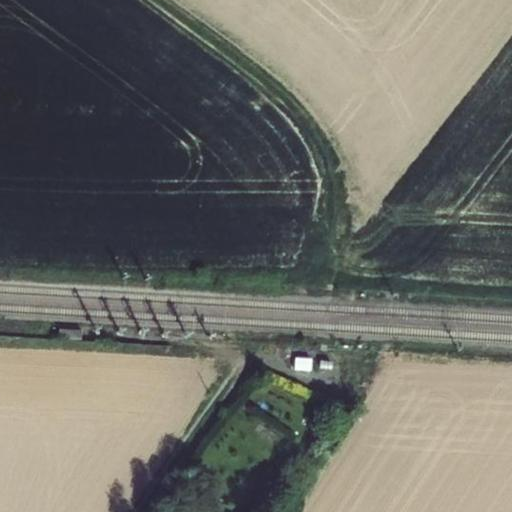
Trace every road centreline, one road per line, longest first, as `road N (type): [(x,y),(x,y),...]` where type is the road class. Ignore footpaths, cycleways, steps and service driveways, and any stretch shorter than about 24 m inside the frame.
road 1 (track): [(155,0),(241,61),(333,150),(344,214),(332,237)]
road 2 (track): [(142,511),(220,397),(237,367),(234,352)]
